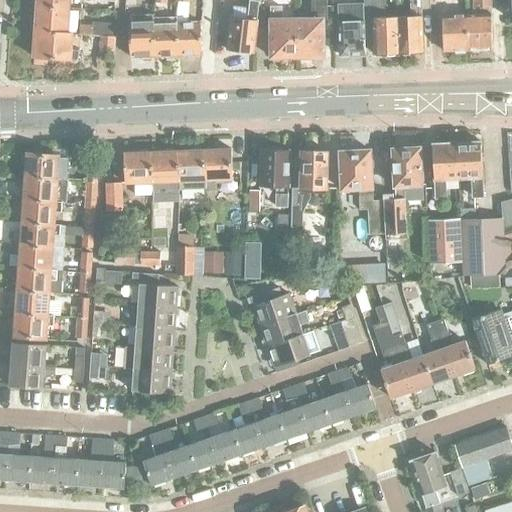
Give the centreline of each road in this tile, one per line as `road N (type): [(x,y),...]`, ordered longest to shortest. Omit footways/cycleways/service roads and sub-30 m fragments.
road 1 (secondary): [(0,113),(511,96)]
road 2 (residential): [(0,416),(131,425),(363,350),(378,386)]
road 3 (residential): [(191,511),(376,448)]
road 4 (residential): [(376,448),(511,404)]
